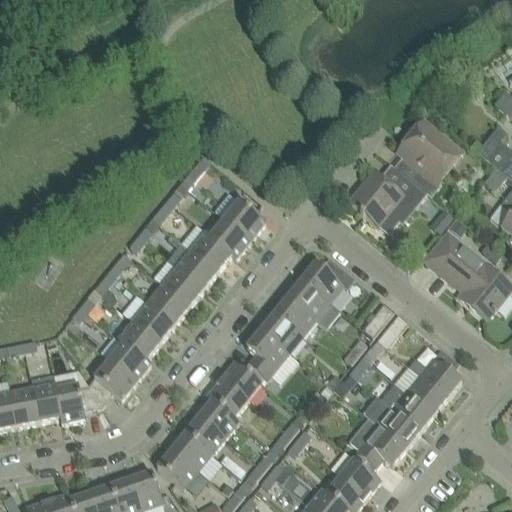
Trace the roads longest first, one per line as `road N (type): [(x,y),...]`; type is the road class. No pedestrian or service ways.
road 1 (residential): [(0,470),(134,436),(317,222)]
road 2 (residential): [(505,377),(317,222)]
